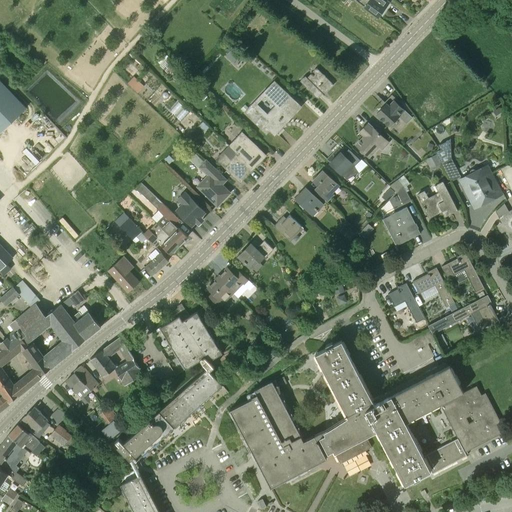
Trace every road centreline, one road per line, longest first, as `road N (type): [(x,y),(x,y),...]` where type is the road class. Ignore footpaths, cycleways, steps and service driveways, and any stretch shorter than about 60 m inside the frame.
road 1 (secondary): [(0,428),(93,342),(166,289),(381,67)]
road 2 (residential): [(511,300),(467,236),(374,279),(368,298),(407,368)]
